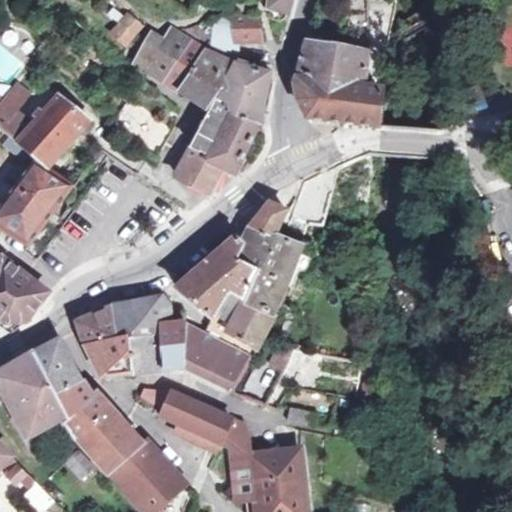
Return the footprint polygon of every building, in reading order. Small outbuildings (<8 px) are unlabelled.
[(168,0),(126,0),(152,21),(169,1),(168,0)] [(292,0),(267,0),(267,10),(269,11),(269,17),(271,21),(279,23),(285,20),(286,15),(288,16),(292,0)] [(366,15),(369,0),(349,0),(347,10),(366,15)] [(143,28),(127,15),(110,34),(123,45),(126,48),(143,28)] [(235,63),(237,60),(235,44),(260,43),(256,18),(231,19),(210,18),(210,51),(235,63)] [(145,72),(162,82),(177,92),(194,102),(210,112),(206,120),(189,152),(176,178),(210,194),(221,171),(233,177),(257,130),(267,75),(233,67),(200,53),(169,35),(161,48),(149,41),(138,61),(148,67),(145,72)] [(295,86),(296,91),(298,97),(301,107),(307,120),(377,129),(380,91),(365,89),(367,55),(306,42),(299,71),(295,86)] [(0,82),(3,85),(17,68),(0,53),(0,82)] [(1,103),(14,113),(27,94),(15,85),(1,103)] [(467,116),(486,109),(479,89),(460,96),(467,116)] [(34,162),(47,170),(89,122),(58,96),(42,114),(39,111),(33,117),(36,121),(31,126),(14,113),(1,103),(0,102),(0,131),(11,140),(24,151),(35,160),(34,162)] [(155,160),(172,133),(131,99),(114,126),(155,159),(155,160)] [(24,151),(11,140),(6,146),(19,158),(24,151)] [(108,156),(97,148),(89,161),(99,168),(108,156)] [(30,167),(17,185),(55,211),(72,187),(47,170),(34,162),(35,160),(24,151),(19,158),(30,167)] [(313,181),(304,186),(288,229),(306,237),(309,226),(324,228),(325,228),(332,194),(367,203),(369,170),(370,159),(361,159),(313,181)] [(17,185),(0,208),(0,227),(29,245),(55,211),(17,185)] [(241,309),(227,333),(242,341),(257,350),(264,337),(274,317),(276,313),(284,297),(288,287),(292,277),(298,260),(303,247),(276,237),(287,212),(270,205),(252,228),(248,237),(243,246),(239,242),(236,239),(214,259),(189,281),(179,291),(212,320),(230,291),(245,301),(244,302),(241,309)] [(243,246),(248,237),(244,235),(239,242),(243,246)] [(0,325),(2,324),(25,322),(37,307),(41,301),(47,293),(32,281),(0,257),(0,325)] [(230,291),(212,320),(227,333),(241,309),(244,302),(245,301),(230,291)] [(253,357),(185,323),(185,324),(171,326),(170,322),(172,322),(170,307),(160,309),(159,299),(113,309),(77,324),(86,345),(100,378),(113,377),(137,374),(161,372),(184,369),(184,367),(234,393),(253,357)] [(28,440),(66,419),(78,440),(107,472),(143,511),(162,511),(161,511),(187,485),(145,439),(141,444),(115,415),(106,407),(95,395),(92,397),(81,382),(70,361),(59,340),(0,373),(0,403),(5,401),(28,440)] [(283,371),(294,350),(280,344),(270,365),(283,371)] [(158,416),(221,445),(232,420),(181,396),(169,391),(145,389),(141,400),(161,409),(158,416)] [(291,409),(289,422),(315,428),(317,415),(291,409)] [(0,469),(12,458),(0,445),(0,469)] [(307,511),(300,450),(252,456),(257,511),(307,511)] [(79,453),(67,464),(82,480),(94,469),(79,453)] [(29,476),(19,465),(11,474),(21,484),(29,476)] [(46,511),(55,503),(44,491),(37,483),(20,499),(46,511)]
